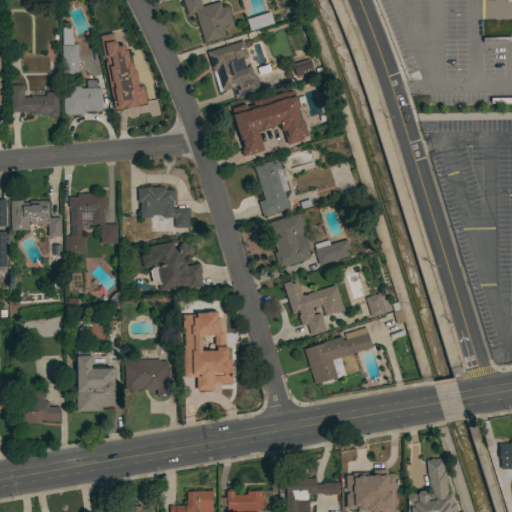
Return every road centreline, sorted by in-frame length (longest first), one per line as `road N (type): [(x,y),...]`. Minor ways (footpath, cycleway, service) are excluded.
road 1 (residential): [(136,0),(171,67),(290,431)]
road 2 (secondary): [(440,404),(0,481)]
road 3 (tertiary): [(357,0),(485,393)]
road 4 (tertiary): [(196,140),(0,160)]
